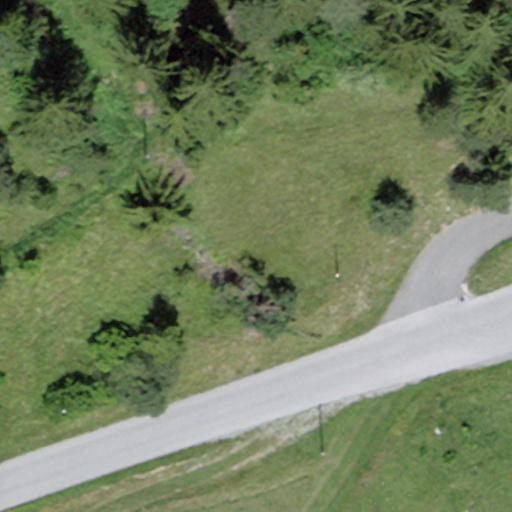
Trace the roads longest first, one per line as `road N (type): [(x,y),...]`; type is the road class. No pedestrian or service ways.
road 1 (unclassified): [(0,496),(511,321)]
road 2 (track): [(511,219),(453,258),(435,294),(442,343)]
